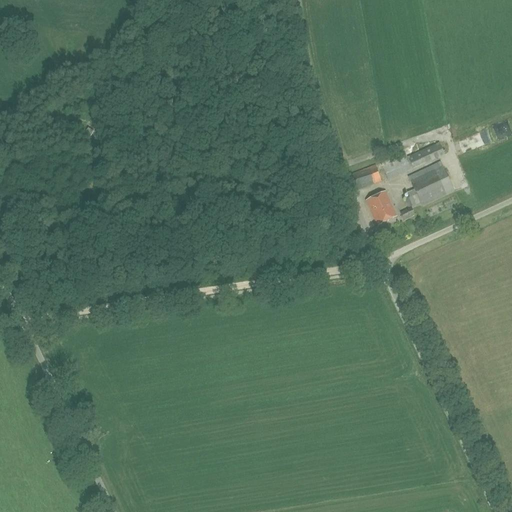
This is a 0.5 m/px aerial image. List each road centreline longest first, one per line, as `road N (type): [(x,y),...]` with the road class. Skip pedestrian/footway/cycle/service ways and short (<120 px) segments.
road 1 (unclassified): [(497,511),(337,168),(296,0)]
road 2 (track): [(379,261),(22,321)]
road 3 (unclassified): [(111,511),(0,282)]
